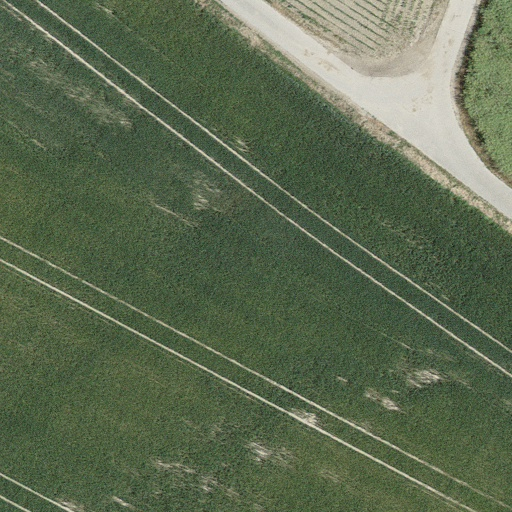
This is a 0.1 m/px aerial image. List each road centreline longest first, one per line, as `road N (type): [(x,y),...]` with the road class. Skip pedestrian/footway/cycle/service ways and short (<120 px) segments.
road 1 (track): [(236,0),(511,191)]
road 2 (track): [(462,0),(420,121)]
